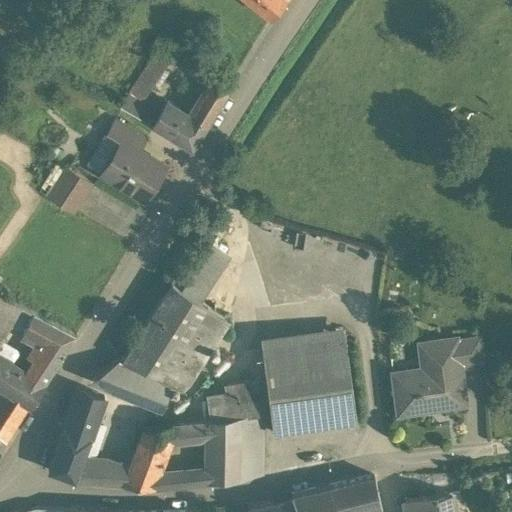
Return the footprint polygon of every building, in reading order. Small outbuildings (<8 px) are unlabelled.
[(247,0),(270,19),(284,0),(247,0)] [(161,43),(136,80),(147,87),(172,49),(161,43)] [(214,76),(185,57),(182,62),(197,72),(195,75),(209,84),(214,76)] [(209,84),(200,99),(216,108),(229,86),(214,76),(209,84)] [(136,80),(128,92),(119,107),(141,119),(150,104),(139,98),(147,87),(136,80)] [(216,108),(200,99),(189,116),(205,125),(216,108)] [(189,116),(166,102),(161,111),(150,104),(141,119),(191,149),(205,125),(189,116)] [(147,138),(114,119),(105,133),(120,142),(121,139),(139,151),(147,138)] [(139,151),(121,139),(120,142),(100,173),(143,200),(164,166),(139,151)] [(51,160),(36,193),(75,210),(90,177),(51,160)] [(200,238),(171,283),(198,301),(227,256),(200,238)] [(120,359),(95,376),(164,406),(171,385),(180,389),(187,383),(228,320),(198,301),(171,283),(124,356),(120,359)] [(0,332),(16,303),(0,294),(0,365),(4,360),(0,357),(0,332)] [(75,335),(33,312),(22,333),(39,342),(31,355),(32,359),(25,373),(43,385),(75,335)] [(479,335),(456,338),(459,363),(482,360),(479,335)] [(456,336),(431,340),(434,368),(392,374),(397,413),(429,408),(428,403),(464,399),(459,363),(456,338),(456,336)] [(345,342),(262,353),(265,379),(270,413),(272,432),(355,422),(345,342)] [(25,373),(4,360),(0,365),(0,387),(4,390),(28,405),(29,406),(43,385),(25,373)] [(265,379),(230,383),(231,395),(233,417),(237,417),(262,414),(270,413),(265,379)] [(78,386),(63,426),(90,438),(104,397),(78,386)] [(28,405),(4,390),(0,396),(0,437),(4,442),(28,405)] [(231,395),(207,398),(209,420),(233,417),(231,395)] [(262,414),(237,417),(237,479),(261,475),(262,414)] [(233,417),(209,420),(209,421),(209,439),(209,440),(209,468),(209,482),(237,479),(237,417),(233,417)] [(209,421),(170,425),(168,443),(209,439),(209,421)] [(132,460),(123,485),(152,488),(158,471),(168,443),(170,425),(144,428),(132,460)] [(90,438),(63,426),(47,471),(74,481),(95,483),(101,465),(81,464),(90,438)] [(122,467),(101,465),(95,483),(123,485),(132,460),(125,458),(122,467)] [(209,468),(180,471),(172,486),(209,482),(209,468)] [(180,471),(158,471),(152,488),(172,486),(180,471)] [(373,476),(291,495),(292,499),(297,511),(361,511),(370,510),(380,508),(373,476)] [(433,495),(404,500),(405,511),(454,511),(451,495),(436,498),(436,495),(433,495)] [(297,511),(292,499),(287,500),(290,511),(297,511)] [(290,511),(287,500),(247,507),(247,511),(290,511)]
